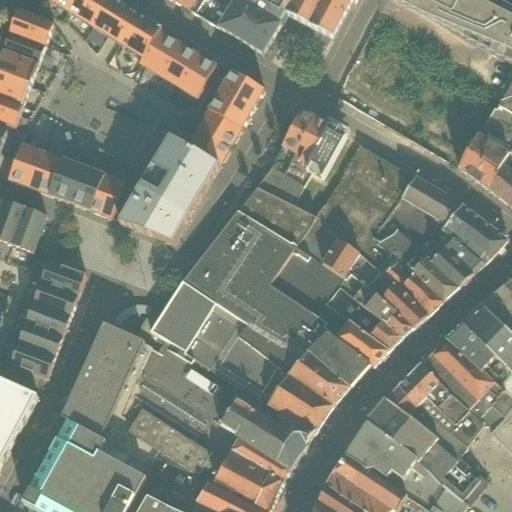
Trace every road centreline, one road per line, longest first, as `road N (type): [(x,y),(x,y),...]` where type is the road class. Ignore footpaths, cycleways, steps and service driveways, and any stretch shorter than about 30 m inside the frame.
road 1 (residential): [(3,511),(96,306),(182,261),(293,91)]
road 2 (residential): [(511,227),(452,182),(316,105)]
road 3 (residential): [(293,91),(139,0)]
